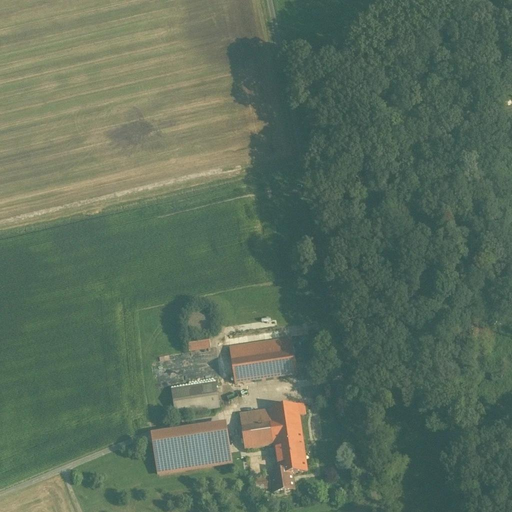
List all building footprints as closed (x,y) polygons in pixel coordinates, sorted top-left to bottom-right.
[(207,314),(203,312),(199,312),(195,313),(191,315),(189,318),(187,322),(188,326),(189,330),(192,333),(196,335),(200,336),(204,335),(208,333),(210,329),(212,325),(211,321),(210,317),(207,314)] [(211,349),(209,339),(188,343),(190,352),(211,349)] [(291,341),(229,350),(235,386),(297,377),(291,341)] [(216,385),(172,392),(175,417),(219,410),(216,385)] [(304,406),(297,407),(299,417),(306,416),(304,406)] [(276,448),(303,444),(299,417),(297,407),(241,416),(242,426),(244,440),(246,451),(272,447),(273,449),(276,448)] [(153,436),(154,446),(226,434),(225,425),(153,436)] [(226,434),(154,446),(159,476),(231,465),(226,434)] [(308,472),(303,444),(276,448),(280,473),(272,474),(275,494),(285,493),(295,491),(293,475),(308,472)] [(257,490),(272,489),(271,476),(256,477),(257,490)]
